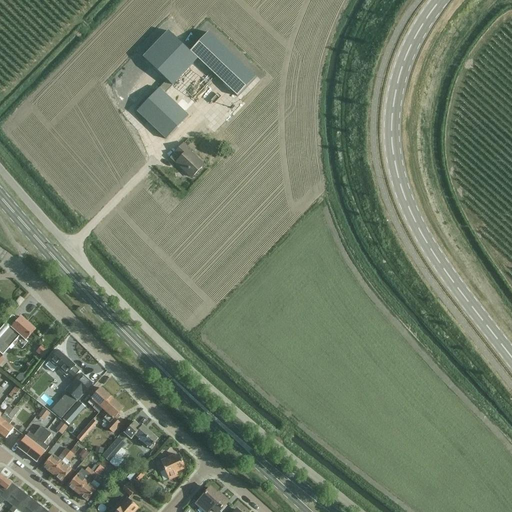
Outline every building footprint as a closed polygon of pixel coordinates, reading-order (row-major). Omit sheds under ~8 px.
[(166,80),(159,88),(137,111),(166,139),(188,115),(182,110),(215,75),(237,96),(255,77),(208,32),(190,51),(198,58),(197,59),(168,31),(143,57),(166,80)] [(215,114),(237,100),(234,95),(212,109),(215,114)] [(190,177),(202,165),(189,152),(191,150),(183,143),(173,153),(179,158),(174,162),(190,177)] [(12,317),(0,330),(0,352),(3,356),(21,336),(26,341),(36,330),(21,317),(17,321),(12,317)] [(70,344),(74,340),(67,333),(63,337),(70,344)] [(43,345),(37,352),(44,358),(50,351),(43,345)] [(59,351),(46,366),(53,372),(57,367),(67,375),(66,376),(72,381),(80,371),(65,358),(66,357),(59,351)] [(81,374),(66,391),(78,401),(93,384),(81,374)] [(16,386),(9,396),(13,399),(20,390),(16,386)] [(103,410),(112,399),(101,389),(88,404),(93,409),(97,405),(103,410)] [(112,399),(103,410),(108,414),(104,419),(110,423),(106,427),(113,433),(120,425),(114,419),(123,409),(112,399)] [(69,425),(85,407),(79,402),(63,420),(69,425)] [(0,427),(16,408),(16,407),(13,411),(10,408),(1,419),(0,417),(0,427)] [(16,408),(0,427),(0,434),(6,439),(14,429),(9,425),(13,421),(12,420),(19,410),(16,408)] [(44,408),(41,411),(48,416),(50,413),(44,408)] [(93,420),(77,439),(82,442),(98,423),(93,420)] [(62,422),(59,425),(66,430),(68,427),(62,422)] [(157,440),(142,426),(141,428),(134,422),(124,433),(131,439),(135,435),(149,449),(157,440)] [(27,455),(38,441),(47,430),(42,426),(34,436),(30,432),(26,437),(18,448),(27,455)] [(47,430),(38,441),(27,455),(37,463),(45,452),(49,447),(44,444),(52,434),(47,430)] [(103,456),(117,469),(124,461),(121,459),(127,453),(122,449),(126,445),(118,438),(103,456)] [(43,467),(52,474),(70,451),(66,448),(58,459),(52,455),(43,467)] [(84,449),(79,455),(84,459),(89,453),(84,449)] [(70,451),(52,474),(62,482),(71,470),(67,466),(75,455),(70,451)] [(176,472),(185,468),(179,455),(174,457),(174,456),(155,464),(158,472),(164,469),(169,480),(178,476),(176,472)] [(68,487),(78,494),(94,473),(87,468),(85,471),(82,469),(68,487)] [(134,477),(130,482),(135,486),(135,485),(139,481),(146,473),(141,469),(134,477)] [(94,473),(78,494),(87,501),(97,489),(96,489),(99,485),(94,481),(97,476),(94,473)] [(0,474),(0,496),(2,497),(12,484),(0,474)] [(139,488),(135,485),(135,486),(130,482),(123,490),(131,497),(139,488)] [(5,500),(14,507),(24,493),(12,484),(2,497),(0,499),(0,502),(2,504),(5,500)] [(210,489),(199,501),(196,505),(204,511),(210,511),(213,509),(216,511),(218,511),(228,502),(217,493),(216,494),(210,489)] [(20,511),(28,511),(36,502),(28,496),(24,493),(14,507),(10,511),(12,511),(15,511),(17,510),(20,511)] [(134,511),(138,508),(127,499),(122,505),(123,506),(117,511),(134,511)] [(28,511),(48,511),(36,502),(28,511)]
